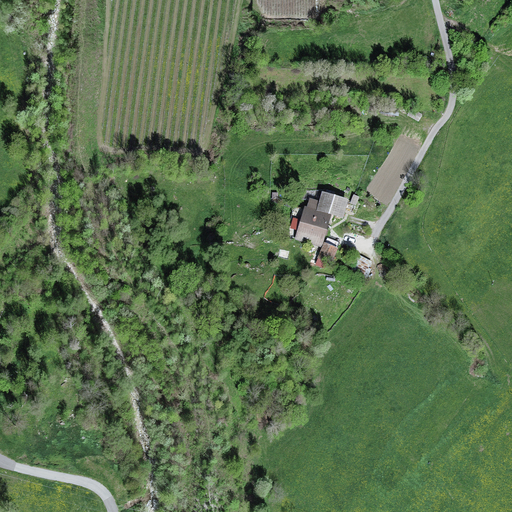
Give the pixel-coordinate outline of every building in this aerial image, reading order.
[(410,110),(407,115),(417,121),(421,115),(410,110)] [(299,205),(291,239),(322,246),(329,217),(339,220),(344,201),(317,194),(313,209),(299,205)] [(354,195),(350,203),(356,206),(360,198),(354,195)] [(341,246),(328,240),(319,261),(331,267),(341,246)] [(372,263),(359,257),(353,273),(366,278),(372,263)]
